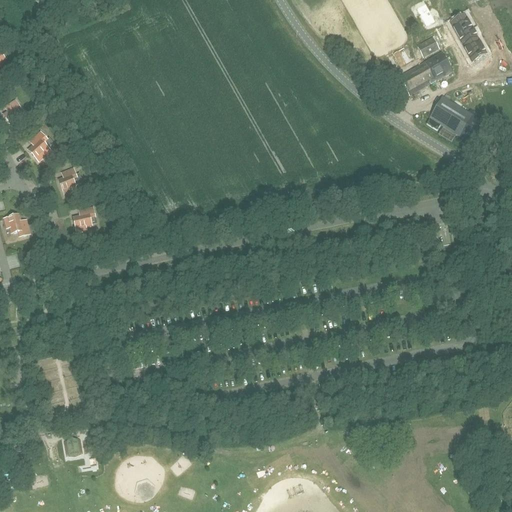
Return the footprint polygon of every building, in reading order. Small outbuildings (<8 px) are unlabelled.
[(32,0),(53,17),(58,11),(44,0),(32,0)] [(435,22),(425,5),(417,10),(426,27),(435,22)] [(465,18),(451,26),(471,63),(477,59),(478,60),(480,59),(480,58),(485,55),(486,55),(476,37),(476,36),(474,32),(473,32),(465,18)] [(461,138),(473,117),(443,99),(430,119),(461,138)] [(12,129),(19,125),(17,122),(21,119),(18,113),(21,111),(15,102),(5,109),(8,113),(4,116),(12,129)] [(39,164),(46,157),(44,154),(48,150),(44,145),(47,142),(40,134),(30,143),(34,147),(29,152),(39,164)] [(509,170),(511,167),(511,159),(496,144),(489,150),(509,170)] [(65,196),(73,193),(71,190),(75,188),(73,182),(77,180),(73,170),(62,175),(64,179),(59,182),(65,196)] [(77,234),(86,232),(86,229),(92,227),(90,221),(95,219),(93,209),(79,212),(80,218),(73,219),(77,234)] [(21,223),(20,217),(4,221),(7,230),(10,229),(12,235),(18,233),(20,238),(30,236),(27,222),(21,223)] [(80,440),(64,443),(66,458),(82,456),(80,440)]
